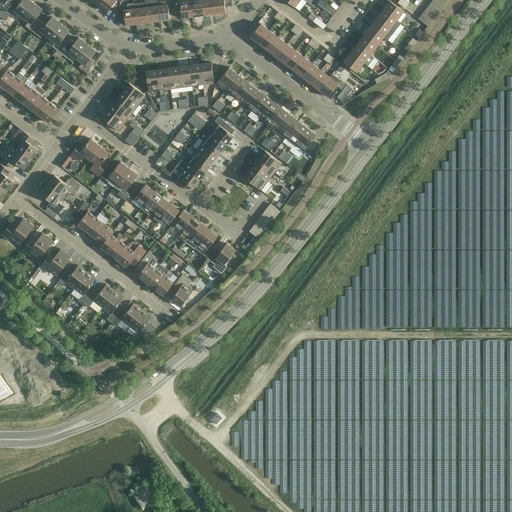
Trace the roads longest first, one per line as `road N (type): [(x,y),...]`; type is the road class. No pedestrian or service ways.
road 1 (secondary): [(167,372),(280,259),(368,147)]
road 2 (secondary): [(368,147),(482,0)]
road 3 (residential): [(163,310),(17,198)]
road 4 (residential): [(368,147),(231,38)]
road 5 (unclassified): [(116,398),(0,295)]
road 6 (residential): [(199,203),(80,113)]
road 7 (unclassified): [(204,511),(125,407)]
